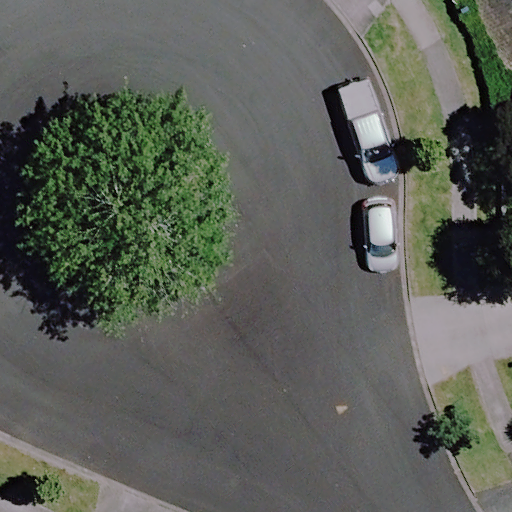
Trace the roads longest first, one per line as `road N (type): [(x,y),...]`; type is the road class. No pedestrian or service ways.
road 1 (residential): [(0,62),(35,31),(99,16),(171,20),(240,55),(286,116),(322,244)]
road 2 (residential): [(364,487),(168,432),(74,391),(0,326)]
road 3 (residential): [(322,244),(364,487)]
